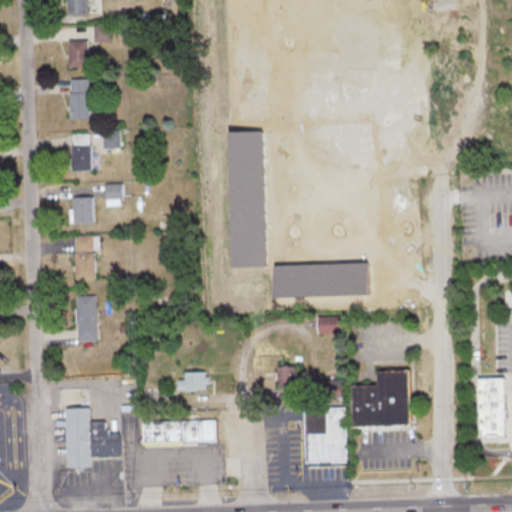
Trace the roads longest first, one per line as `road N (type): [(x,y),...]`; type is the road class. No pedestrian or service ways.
road 1 (residential): [(38,511),(22,0)]
road 2 (residential): [(442,511),(439,167)]
road 3 (residential): [(253,511),(241,359),(261,331),(302,324)]
